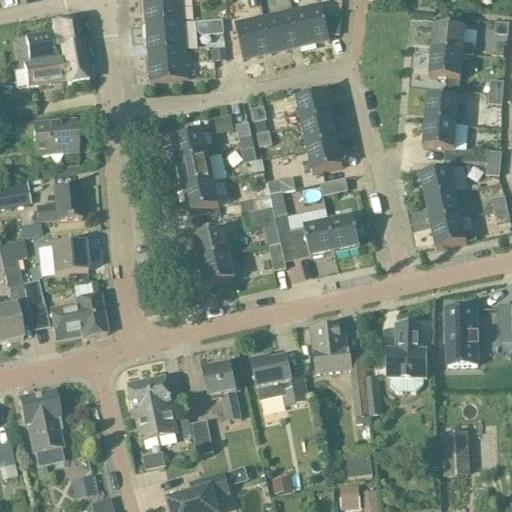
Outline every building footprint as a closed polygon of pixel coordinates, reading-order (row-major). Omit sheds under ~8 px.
[(144,0),(147,26),(184,23),(182,0),(144,0)] [(322,7),(293,14),(301,50),(330,44),(328,35),(324,16),(322,7)] [(293,14),(264,20),(272,56),(301,50),(293,14)] [(235,26),(240,50),(243,63),(272,56),(264,20),(235,26)] [(23,66),(23,67),(84,56),(78,22),(52,26),(54,34),(25,40),(29,65),(23,66)] [(210,24),(211,37),(224,35),(222,22),(210,24)] [(184,23),(147,26),(149,56),(186,53),(184,23)] [(509,26),(496,24),(495,37),(508,38),(509,26)] [(432,54),(463,57),(463,58),(474,59),(476,34),(465,33),(465,32),(434,29),(432,54)] [(212,53),(213,62),(226,61),(225,52),(212,53)] [(186,53),(149,56),(151,86),(189,83),(186,53)] [(463,57),(432,54),(430,80),(460,83),(463,58),(463,57)] [(84,56),(23,67),(27,90),(66,85),(67,87),(89,83),(84,56)] [(491,83),(490,95),(503,96),(504,84),(491,83)] [(490,95),(489,107),(502,108),(503,96),(490,95)] [(297,102),(302,127),(332,121),(327,96),(297,102)] [(428,100),(425,125),(457,128),(459,102),(428,100)] [(17,104),(0,106),(0,119),(1,123),(20,120),(17,104)] [(264,109),(252,112),(255,125),(267,123),(264,109)] [(208,122),(208,123),(210,130),(211,137),(233,133),(231,118),(208,122)] [(332,121),(302,127),(307,152),(338,146),(332,121)] [(33,126),(16,127),(17,142),(34,141),(36,159),(78,155),(75,123),(33,126)] [(249,125),(236,128),(239,142),(242,141),(244,152),(254,150),(249,125)] [(455,153),(455,151),(457,128),(425,125),(423,150),(446,153),(455,153)] [(182,128),(172,131),(174,142),(185,139),(183,134),(182,128)] [(270,134),(257,137),(260,150),(272,147),(270,134)] [(173,142),(178,167),(208,160),(218,158),(215,148),(206,150),(203,135),(185,139),(174,142),(173,142)] [(338,146),(307,152),(313,177),(343,171),(338,146)] [(254,150),(244,152),(241,153),(245,166),(257,164),(254,150)] [(488,153),(487,166),(500,167),(501,154),(488,153)] [(208,160),(178,167),(183,191),(214,185),(208,160)] [(487,166),(486,178),(499,179),(500,167),(487,166)] [(420,179),(425,203),(456,197),(451,172),(420,179)] [(294,180),(280,183),(283,195),(296,193),(294,180)] [(346,182),(321,187),(324,199),(348,194),(346,182)] [(214,185),(183,191),(189,216),(219,209),(214,185)] [(0,215),(31,210),(27,188),(0,192),(0,215)] [(54,193),(55,207),(36,209),(38,226),(57,224),(82,222),(79,190),(54,193)] [(271,198),(270,198),(273,210),(276,222),(288,220),(285,207),(283,195),(271,198)] [(456,197),(425,203),(431,228),(461,222),(456,197)] [(505,199),(492,202),(495,214),(508,211),(505,199)] [(243,216),(255,214),(253,203),(240,205),(243,216)] [(255,214),(243,216),(246,232),(264,228),(268,249),(269,249),(273,248),(281,246),(276,223),(276,222),(273,210),(255,214)] [(508,211),(495,214),(497,226),(510,223),(508,211)] [(285,263),(309,257),(310,261),(335,256),(329,226),(291,234),(288,220),(276,222),(276,223),(281,246),(285,263)] [(354,220),(329,226),(335,256),(361,250),(354,220)] [(461,222),(431,228),(436,253),(467,246),(476,244),(474,233),(464,235),(461,222)] [(40,227),(22,229),(23,238),(41,236),(40,227)] [(194,239),(200,264),(230,258),(225,233),(194,239)] [(0,249),(0,257),(2,264),(18,261),(18,262),(27,260),(24,244),(0,249)] [(285,263),(281,246),(273,248),(269,249),(274,274),(286,272),(286,271),(285,263)] [(85,247),(51,250),(53,278),(87,275),(85,247)] [(230,258),(200,264),(205,289),(235,283),(230,258)] [(18,261),(2,264),(7,291),(23,288),(18,262),(18,261)] [(285,265),(289,283),(305,280),(301,261),(285,265)] [(38,283),(23,286),(23,288),(29,312),(43,308),(38,283)] [(74,304),(75,307),(50,312),(56,344),(82,339),(82,342),(107,337),(100,299),(74,304)] [(0,346),(23,341),(16,308),(0,310),(0,346)] [(453,313),(447,313),(448,369),(478,368),(477,350),(480,350),(480,337),(477,337),(476,312),(470,313),(470,308),(453,309),(453,313)] [(511,310),(501,310),(500,326),(511,326),(511,310)] [(348,351),(345,327),(311,331),(314,355),(313,355),(316,377),(353,373),(350,351),(348,351)] [(387,382),(391,382),(391,387),(399,395),(418,395),(426,387),(426,382),(427,382),(427,354),(422,354),(422,327),(396,327),(396,353),(388,353),(387,382)] [(365,356),(352,357),(357,419),(370,418),(365,356)] [(251,363),(258,392),(260,404),(283,398),(286,410),(310,404),(303,375),(290,377),(286,359),(270,362),(270,359),(251,363)] [(209,401),(222,398),(228,425),(242,422),(236,395),(242,394),(239,380),(233,381),(230,367),(204,373),(209,401)] [(380,379),(368,380),(371,410),(372,419),(383,418),(380,379)] [(167,381),(150,384),(153,396),(147,397),(150,409),(152,408),(159,440),(177,436),(170,405),(172,405),(167,381)] [(153,396),(150,384),(127,389),(133,413),(135,413),(141,444),(159,440),(152,408),(150,409),(147,397),(153,396)] [(62,432),(54,395),(19,403),(24,428),(27,427),(33,457),(35,456),(38,470),(64,465),(61,451),(63,451),(59,433),(62,432)] [(191,426),(191,427),(198,458),(214,455),(207,424),(191,426)] [(445,479),(469,479),(468,433),(444,434),(445,479)] [(10,446),(0,448),(0,470),(2,470),(4,481),(17,478),(15,468),(10,446)] [(163,455),(143,459),(146,473),(166,469),(163,455)] [(372,458),(348,460),(350,480),(374,478),(372,458)] [(216,511),(214,502),(231,497),(224,476),(191,486),(194,497),(168,504),(170,511),(216,511)] [(292,478),(273,481),(276,498),(294,494),(292,478)] [(93,479),(81,482),(85,501),(97,498),(93,479)] [(479,491),(478,502),(488,503),(489,491),(479,491)] [(359,511),(360,492),(341,492),(340,511),(359,511)] [(380,511),(378,493),(363,495),(365,511),(380,511)]
